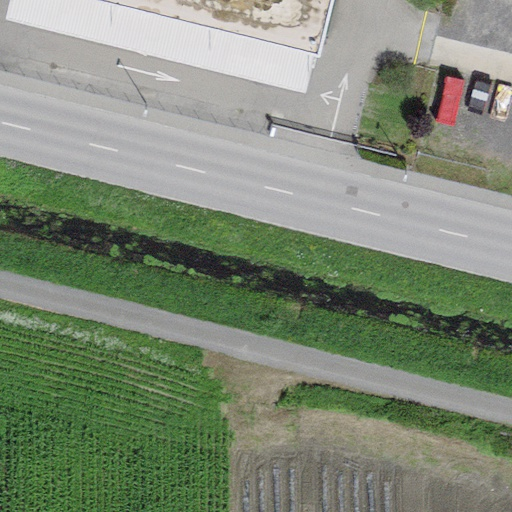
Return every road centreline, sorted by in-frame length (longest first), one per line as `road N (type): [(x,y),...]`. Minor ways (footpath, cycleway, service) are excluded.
road 1 (unclassified): [(0,123),(511,250)]
road 2 (track): [(0,288),(511,411)]
